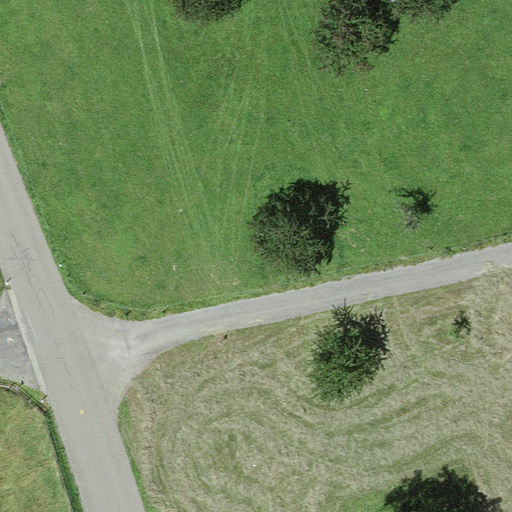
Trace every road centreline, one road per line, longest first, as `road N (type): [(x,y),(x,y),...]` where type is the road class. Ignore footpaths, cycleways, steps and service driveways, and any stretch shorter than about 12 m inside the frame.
road 1 (track): [(65,360),(511,252)]
road 2 (tertiary): [(65,360),(0,188)]
road 3 (tertiary): [(65,360),(113,511)]
